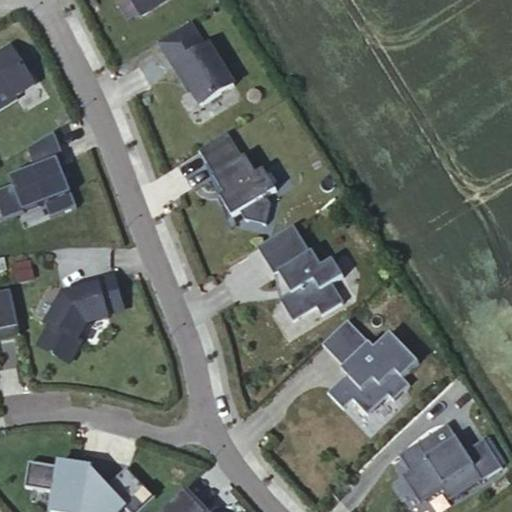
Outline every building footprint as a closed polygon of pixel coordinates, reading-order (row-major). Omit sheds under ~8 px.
[(132,0),(143,16),(168,0),(132,0)] [(234,86),(210,46),(205,49),(190,23),(159,42),(175,68),(177,67),(201,107),(234,86)] [(35,85),(11,47),(0,53),(0,111),(17,101),(15,97),(35,85)] [(177,67),(175,68),(190,93),(192,92),(177,67)] [(27,150),(35,169),(59,160),(59,161),(62,168),(67,166),(54,134),(27,150)] [(228,134),(200,152),(208,166),(215,177),(214,178),(224,196),(220,198),(233,219),(241,214),(246,222),(267,227),(272,206),(267,198),(277,192),(264,171),(257,176),(246,158),(244,159),(228,134)] [(35,169),(10,179),(13,187),(0,191),(0,212),(4,222),(25,214),(41,207),(45,206),(51,219),(77,209),(65,178),(62,168),(59,161),(59,160),(35,169)] [(215,177),(208,166),(207,166),(208,172),(209,176),(210,179),(211,182),(213,186),(214,189),(215,192),(216,195),(218,201),(220,205),(223,213),(225,218),(227,222),(233,219),(220,198),(224,196),(214,178),(215,177)] [(294,228),(258,251),(275,277),(279,275),(292,295),(281,302),(294,323),(317,309),(322,317),(344,304),(333,285),(344,278),(333,261),(322,268),(313,253),(311,254),(294,228)] [(275,277),(258,251),(248,257),(272,280),(275,277)] [(279,275),(275,277),(275,282),(276,286),(277,290),(277,293),(279,298),(281,302),(292,295),(279,275)] [(124,311),(115,277),(86,285),(87,289),(75,292),(64,295),(47,325),(51,327),(40,346),(69,363),(82,342),(78,340),(87,324),(109,318),(108,315),(124,311)] [(0,340),(21,337),(12,292),(0,294),(0,340)] [(403,379),(419,364),(391,334),(375,349),(348,321),(323,346),(349,374),(328,394),(344,411),(354,401),(369,416),(389,397),(394,402),(410,386),(403,379)] [(448,426),(399,457),(409,472),(404,475),(422,502),(444,488),(453,501),(503,469),(484,441),(465,453),(448,426)] [(86,510),(85,511),(119,511),(124,508),(127,511),(141,511),(155,499),(127,469),(109,487),(105,482),(101,486),(93,479),(96,467),(83,464),(81,469),(61,464),(33,458),(27,484),(56,490),(53,504),(86,510)] [(81,469),(83,464),(62,460),(61,464),(81,469)] [(402,476),(421,506),(443,492),(450,503),(453,501),(444,488),(422,502),(404,475),(402,476)] [(204,511),(185,492),(163,511),(204,511)]
